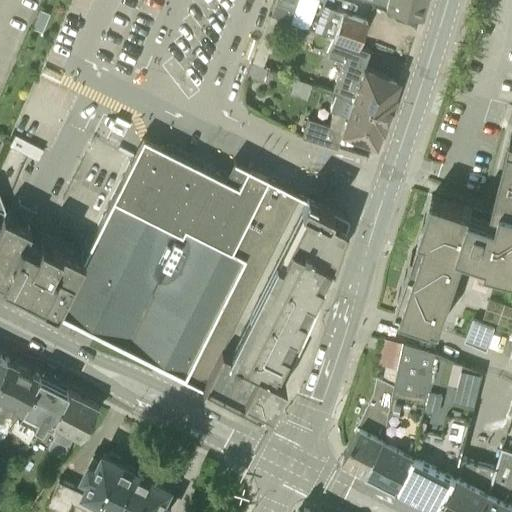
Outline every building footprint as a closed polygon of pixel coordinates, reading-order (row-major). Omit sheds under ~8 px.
[(289,0),(275,0),(273,6),(286,11),(289,0)] [(317,0),(296,0),(290,21),(308,28),(317,0)] [(424,0),(385,0),(384,5),(421,14),(424,0)] [(342,11),(332,36),(357,45),(366,20),(342,11)] [(44,23),(35,19),(32,26),(42,30),(44,23)] [(339,91),(339,93),(388,110),(394,92),(391,91),(395,78),(388,75),(388,74),(377,70),(364,65),(369,50),(333,37),(327,54),(342,59),(332,90),(335,91),(336,90),(339,91)] [(267,66),(254,61),(251,60),(246,74),(262,80),(267,66)] [(301,135),(337,146),(342,130),(355,134),(367,138),(367,137),(374,139),(379,126),(382,127),(388,110),(339,93),(339,91),(336,90),(335,91),(330,109),(333,110),(329,123),(308,116),(301,135)] [(35,156),(40,145),(12,132),(7,143),(35,156)] [(511,142),(510,142),(511,133),(511,132),(490,215),(472,209),(472,208),(442,198),(442,197),(431,194),(424,214),(427,215),(414,251),(412,250),(399,288),(402,289),(395,308),(402,310),(401,312),(432,323),(433,321),(441,324),(467,248),(488,256),(487,262),(511,268),(511,142)] [(0,266),(5,270),(2,277),(16,284),(14,289),(22,293),(33,299),(90,328),(182,374),(243,254),(230,246),(266,174),(247,164),(237,182),(160,143),(160,144),(160,145),(135,153),(134,152),(81,256),(40,235),(36,244),(24,237),(30,224),(3,211),(0,217),(0,266)] [(243,254),(182,374),(255,411),(261,399),(270,403),(304,333),(319,297),(332,263),(348,218),(348,216),(348,215),(347,214),(346,214),(317,199),(315,203),(293,192),(295,188),(266,174),(230,246),(243,254)] [(482,315),(511,323),(511,303),(488,296),(482,315)] [(489,343),(495,324),(472,317),(466,336),(489,343)] [(395,482),(412,450),(435,353),(403,343),(404,341),(403,340),(398,366),(383,434),(368,468),(395,482)] [(440,505),(443,506),(459,473),(463,456),(461,455),(483,370),(465,362),(435,353),(412,450),(395,482),(440,505)] [(0,437),(8,426),(24,405),(22,405),(37,372),(7,357),(0,370),(0,437)] [(368,468),(383,434),(398,366),(388,364),(385,378),(377,374),(374,389),(357,424),(360,425),(344,455),(368,468)] [(46,418),(47,419),(49,417),(50,418),(66,387),(37,372),(22,405),(24,405),(8,426),(29,441),(46,418)] [(78,436),(89,421),(98,403),(66,387),(50,418),(49,417),(47,419),(56,424),(52,431),(54,432),(47,445),(60,452),(71,432),(78,436)] [(511,511),(511,447),(502,445),(496,465),(499,465),(493,491),(482,511),(511,511)] [(48,501),(68,511),(73,500),(96,511),(117,511),(118,511),(117,511),(139,469),(105,451),(99,463),(92,459),(83,477),(87,479),(83,489),(60,477),(48,501)] [(443,506),(454,511),(482,511),(493,491),(499,465),(496,465),(463,456),(459,473),(443,506)] [(167,511),(175,496),(168,493),(172,485),(139,469),(117,511),(118,511),(119,511),(167,511)]
